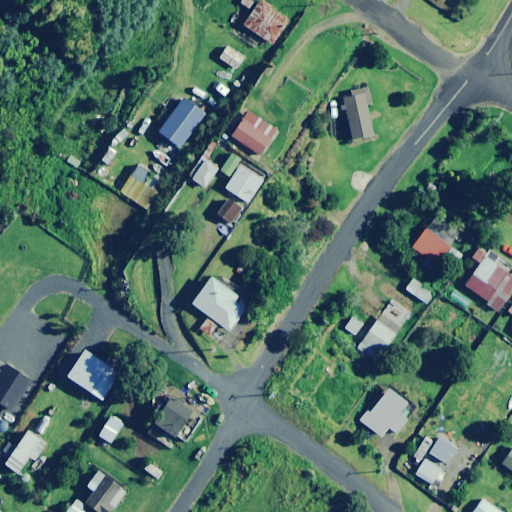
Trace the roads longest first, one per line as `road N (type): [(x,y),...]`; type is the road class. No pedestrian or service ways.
road 1 (residential): [(242,405),(350,232),(471,75)]
road 2 (residential): [(384,511),(242,405)]
road 3 (residential): [(242,405),(101,305)]
road 4 (residential): [(358,0),(471,75)]
road 5 (residential): [(242,405),(176,511)]
